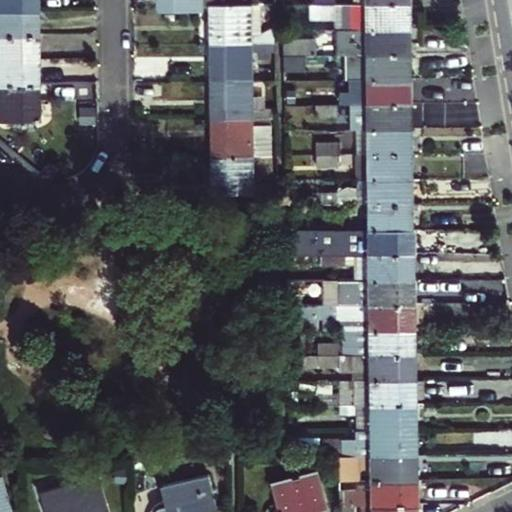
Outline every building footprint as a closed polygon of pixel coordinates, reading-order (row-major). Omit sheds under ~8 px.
[(0,0),(0,8),(38,8),(37,0),(0,0)] [(341,4),(341,29),(409,28),(409,3),(355,4),(341,4)] [(314,4),(314,16),(335,16),(335,4),(314,4)] [(213,5),(210,5),(211,43),(274,42),(274,28),(272,28),(260,34),(260,5),(213,5)] [(38,8),(0,8),(0,33),(38,33),(38,8)] [(346,54),(410,53),(409,28),(341,29),(340,29),(340,54),(346,54)] [(0,58),(38,58),(38,33),(0,33),(0,58)] [(283,38),(283,55),(315,54),(316,54),(316,37),(283,38)] [(274,42),(211,43),(211,80),(250,80),(250,52),(274,51),(274,42)] [(356,79),(410,78),(410,53),(346,54),(346,79),(356,79)] [(315,54),(315,65),(336,65),(336,54),(316,54),(315,54)] [(0,83),(39,83),(38,58),(0,58),(0,83)] [(356,79),(356,104),(410,103),(410,78),(356,79)] [(250,80),(211,80),(212,118),(269,117),(276,117),(276,108),(266,108),(251,109),(250,80)] [(266,80),(250,80),(251,109),(266,108),(266,80)] [(0,83),(0,117),(39,117),(39,83),(0,83)] [(315,92),(315,104),(336,104),(336,92),(315,92)] [(350,129),(357,129),(367,129),(411,128),(410,103),(356,104),(350,104),(350,129)] [(315,104),(315,116),(337,116),(336,104),(315,104)] [(212,118),(212,156),(251,155),(251,126),(269,125),(269,117),(212,118)] [(251,126),(251,155),(271,155),(271,125),(269,125),(251,126)] [(357,145),(357,154),(367,154),(411,153),(411,128),(367,129),(367,145),(357,145)] [(367,129),(357,129),(357,145),(367,145),(367,129)] [(316,154),(337,154),(337,142),(316,143),(316,154)] [(367,154),(367,179),(411,178),(411,153),(367,154)] [(316,154),(316,166),(337,166),(337,154),(316,154)] [(357,154),(357,179),(367,179),(367,154),(357,154)] [(213,194),(272,193),(272,184),(252,184),(251,155),(212,156),(213,194)] [(367,179),(367,204),(412,203),(411,178),(367,179)] [(367,179),(357,179),(357,204),(367,204),(367,179)] [(316,193),(316,204),(338,204),(338,192),(316,193)] [(367,204),(368,229),(412,228),(412,203),(367,204)] [(338,204),(338,212),(353,212),(353,204),(338,204)] [(315,255),(321,254),(412,253),(412,228),(368,229),(286,230),(286,255),(315,255)] [(321,254),(321,263),(356,263),(356,279),(413,278),(412,253),(321,254)] [(413,278),(356,279),(337,279),(337,304),(413,303),(413,278)] [(286,294),(287,305),(300,305),(300,294),(286,294)] [(300,305),(287,305),(287,330),(316,330),(316,318),(331,318),(332,329),(341,329),(357,329),(413,328),(413,303),(337,304),(300,305)] [(318,343),(318,355),(413,353),(413,328),(357,329),(357,343),(341,343),(318,343)] [(357,329),(341,329),(341,343),(357,343),(357,329)] [(355,379),(414,379),(413,353),(318,355),(309,355),(309,366),(339,366),(339,370),(354,370),(354,379),(355,379)] [(355,404),(414,404),(414,379),(355,379),(355,392),(318,393),(318,405),(355,404)] [(355,429),(414,429),(414,404),(355,404),(355,429)] [(339,406),(340,415),(354,415),(354,406),(339,406)] [(360,454),(415,454),(414,429),(355,429),(356,438),(319,438),(319,455),(338,455),(360,454)] [(338,455),(339,479),(360,479),(360,469),(371,469),(371,479),(415,479),(415,454),(360,454),(338,455)] [(126,481),(126,469),(116,469),(116,481),(126,481)] [(317,511),(317,509),(325,507),(315,472),(273,483),(281,511),(317,511)] [(158,509),(156,511),(155,511),(200,511),(217,507),(208,473),(162,485),(167,506),(158,509)] [(0,511),(11,509),(1,475),(0,475),(0,511)] [(108,511),(98,476),(41,493),(46,511),(108,511)] [(360,504),(415,504),(415,479),(371,479),(371,489),(339,490),(339,505),(353,504),(360,504)]
